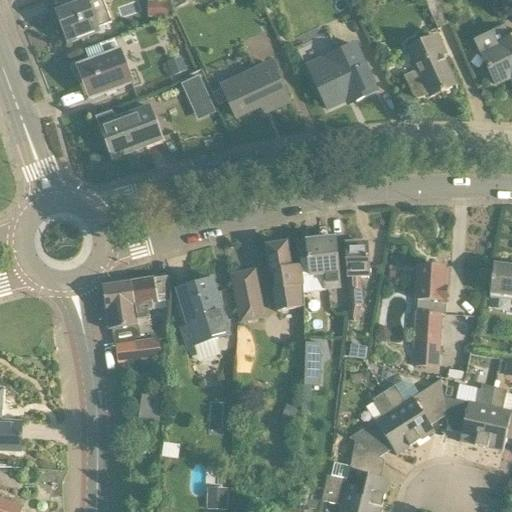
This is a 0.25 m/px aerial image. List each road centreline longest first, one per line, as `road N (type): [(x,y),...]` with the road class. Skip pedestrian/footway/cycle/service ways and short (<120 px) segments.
road 1 (tertiary): [(511,138),(394,137),(324,146),(78,208)]
road 2 (tertiary): [(100,252),(352,195),(511,190)]
road 3 (secondary): [(94,511),(92,382),(72,281)]
road 4 (secondary): [(51,206),(0,57)]
